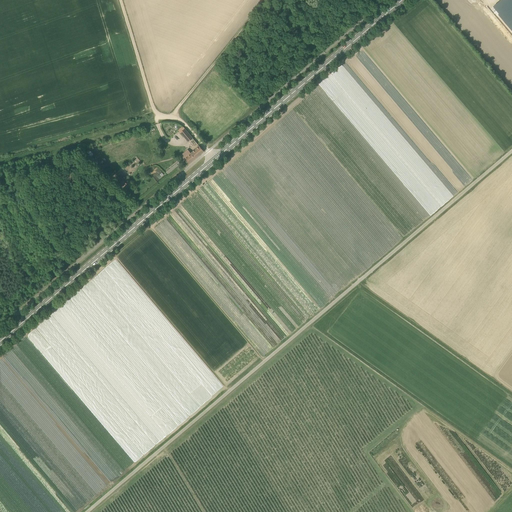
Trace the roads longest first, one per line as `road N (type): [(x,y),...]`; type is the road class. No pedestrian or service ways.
road 1 (unclassified): [(88,511),(511,151)]
road 2 (primary): [(0,341),(402,0)]
road 3 (track): [(215,159),(183,123),(153,108),(120,0)]
road 4 (track): [(159,115),(0,168)]
road 5 (track): [(173,118),(266,0)]
